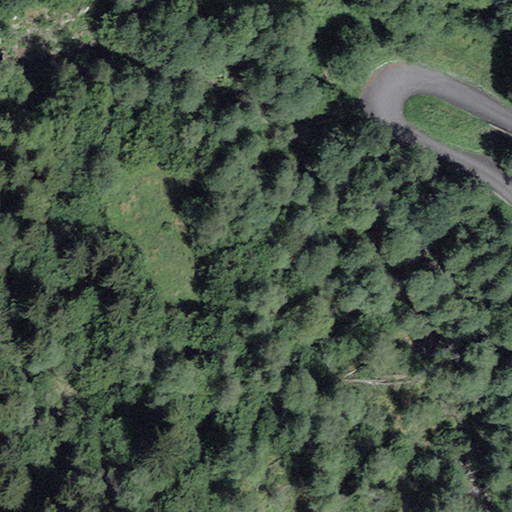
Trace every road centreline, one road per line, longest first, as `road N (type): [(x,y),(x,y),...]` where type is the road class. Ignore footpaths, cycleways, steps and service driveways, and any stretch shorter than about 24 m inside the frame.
road 1 (unclassified): [(511,193),(400,130),(381,108),(390,84),(412,78),(511,122)]
road 2 (track): [(272,0),(402,25),(451,47),(511,91)]
